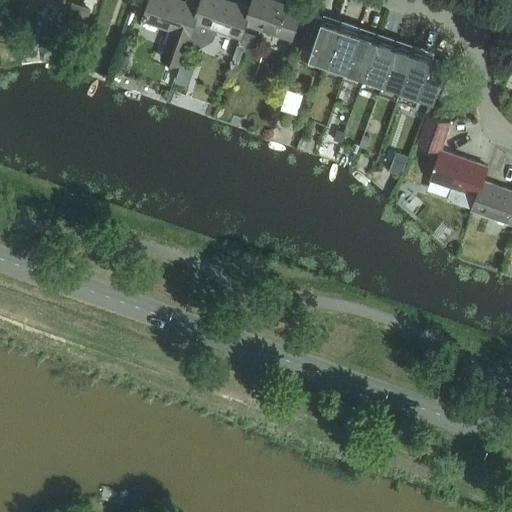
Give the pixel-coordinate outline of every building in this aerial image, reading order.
[(180,65),(187,46),(195,22),(194,21),(200,6),(199,6),(201,0),(186,0),(186,2),(181,0),(149,0),(143,20),(171,29),(161,58),(180,65)] [(240,37),(245,23),(244,23),(251,7),(250,7),(227,0),(201,0),(199,6),(200,6),(194,21),(195,22),(187,46),(193,48),(214,39),(217,29),(240,37)] [(244,23),(245,23),(292,39),(302,9),(273,0),(252,0),(250,7),(251,7),(244,23)] [(75,5),(69,20),(77,22),(82,7),(75,5)] [(82,7),(77,22),(85,25),(90,10),(82,7)] [(329,61),(342,23),(323,17),(310,54),(329,61)] [(342,23),(329,61),(347,67),(360,29),(342,23)] [(378,36),(360,29),(347,67),(365,73),(378,36)] [(379,91),(396,42),(378,36),(365,73),(361,85),(379,91)] [(414,48),(396,42),(379,91),(398,97),(414,48)] [(434,55),(414,48),(398,97),(417,104),(419,97),(431,101),(437,85),(425,81),(434,55)] [(443,148),(452,121),(428,113),(418,143),(439,150),(443,148)] [(482,179),(483,180),(488,166),(441,149),(431,178),(453,185),(448,199),(472,207),(477,193),(482,179)] [(511,190),(483,180),(482,179),(477,193),(472,207),(472,208),(511,222),(511,190)]
